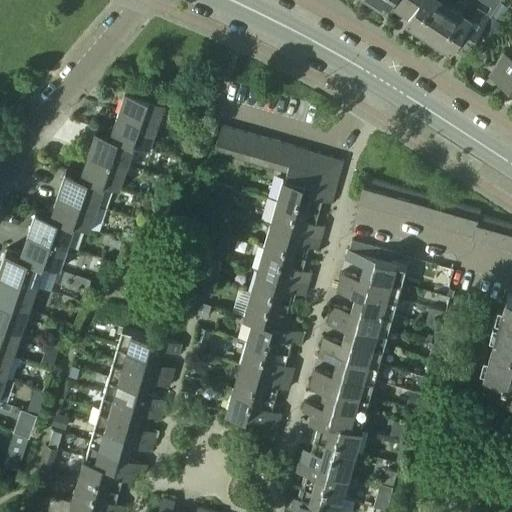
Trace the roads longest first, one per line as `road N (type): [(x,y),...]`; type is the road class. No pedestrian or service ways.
road 1 (residential): [(0,166),(136,0)]
road 2 (residential): [(212,105),(334,138),(375,81)]
road 3 (residential): [(340,214),(511,260)]
road 4 (tertiary): [(375,81),(228,0)]
road 5 (tertiary): [(511,165),(375,81)]
